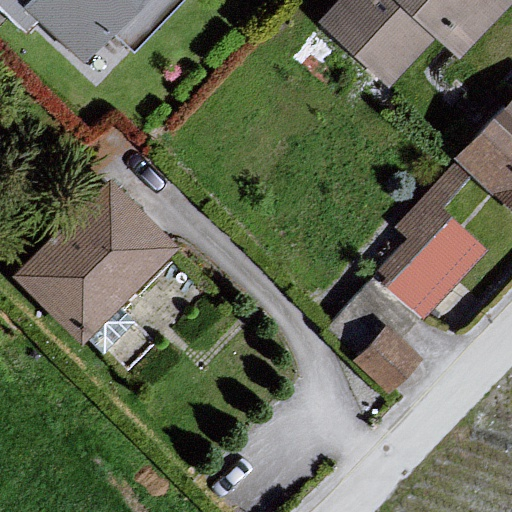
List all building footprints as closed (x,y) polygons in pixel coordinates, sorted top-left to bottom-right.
[(26,0),(18,9),(84,69),(148,0),(26,0)] [(511,0),(332,0),(306,30),(382,92),(429,50),(449,67),(511,0)] [(511,94),(458,157),(511,202),(511,94)] [(366,254),(423,304),(488,230),(431,180),(366,254)] [(94,190),(13,277),(77,342),(162,255),(94,190)] [(350,339),(386,373),(419,339),(383,305),(350,339)]
